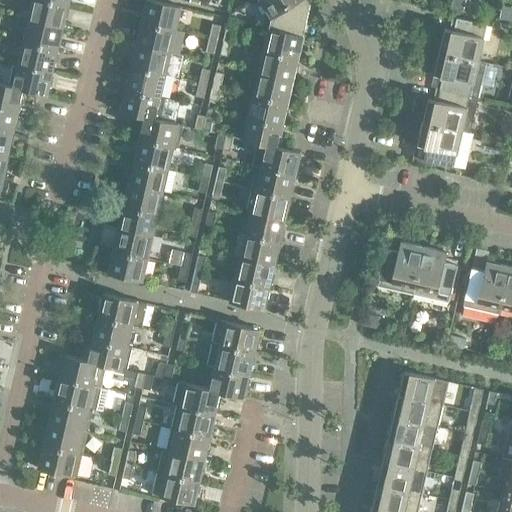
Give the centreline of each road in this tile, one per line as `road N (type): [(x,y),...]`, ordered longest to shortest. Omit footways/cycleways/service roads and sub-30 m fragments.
road 1 (residential): [(0,482),(43,276),(36,231),(67,209),(110,0)]
road 2 (residential): [(311,511),(317,335),(347,195)]
road 3 (residential): [(347,195),(378,60),(360,0)]
road 4 (residential): [(511,232),(347,195)]
